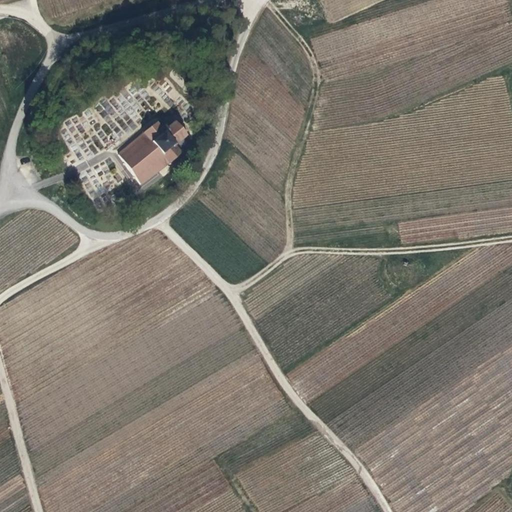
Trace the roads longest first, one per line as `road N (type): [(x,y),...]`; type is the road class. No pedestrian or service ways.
road 1 (unclassified): [(15,193),(100,235),(157,218),(191,188),(213,146),(260,0)]
road 2 (track): [(157,218),(232,290),(286,391),(359,467),(388,511)]
road 3 (unclassified): [(221,0),(60,43),(13,137),(15,193)]
road 4 (track): [(232,290),(292,253),(511,238)]
road 5 (track): [(292,253),(286,193),(315,74),(303,42),(264,0)]
road 6 (track): [(43,511),(0,361)]
